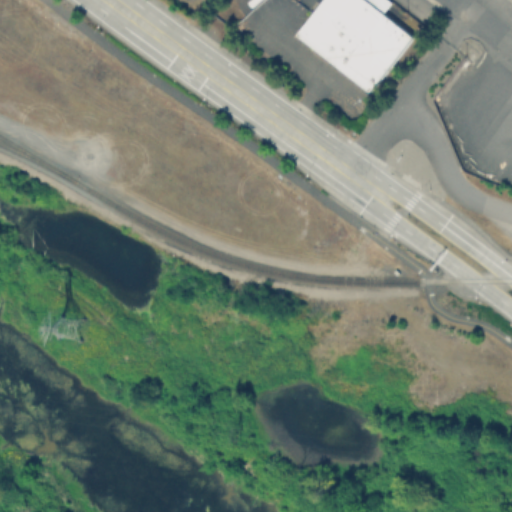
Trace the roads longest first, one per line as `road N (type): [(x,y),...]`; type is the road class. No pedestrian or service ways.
road 1 (primary): [(120,8),(368,187)]
road 2 (primary): [(368,187),(392,220),(511,310)]
road 3 (primary): [(511,279),(411,203),(368,187)]
